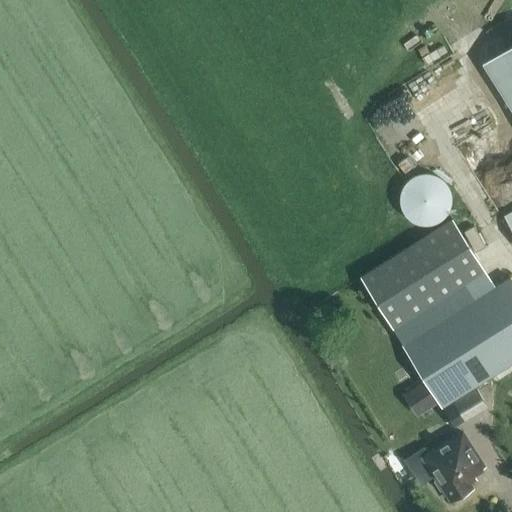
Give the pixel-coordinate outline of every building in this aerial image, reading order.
[(511,45),(487,62),(511,101),(511,45)] [(450,201),(450,200),(450,195),(448,190),(446,185),(444,182),(439,178),(435,176),(430,174),(425,173),(416,175),(411,177),(406,180),(403,184),(400,189),(398,194),(398,200),(398,205),(400,211),(405,218),(408,221),(412,224),(418,226),(423,226),(429,226),(434,224),(439,222),(442,219),(446,215),(448,211),(450,205),(450,201)] [(452,219),(361,277),(392,327),(403,344),(495,286),(484,269),(452,219)] [(403,344),(403,345),(425,380),(439,401),(443,407),(453,401),(511,363),(511,279),(510,276),(495,286),(403,344)] [(425,380),(410,389),(424,411),(439,401),(425,380)] [(453,401),(443,407),(455,428),(465,421),(453,401)] [(426,446),(406,459),(409,465),(423,486),(435,478),(434,481),(440,490),(444,491),(445,490),(452,501),(473,488),(469,482),(476,477),(474,474),(485,467),(462,431),(429,452),(426,446)]
